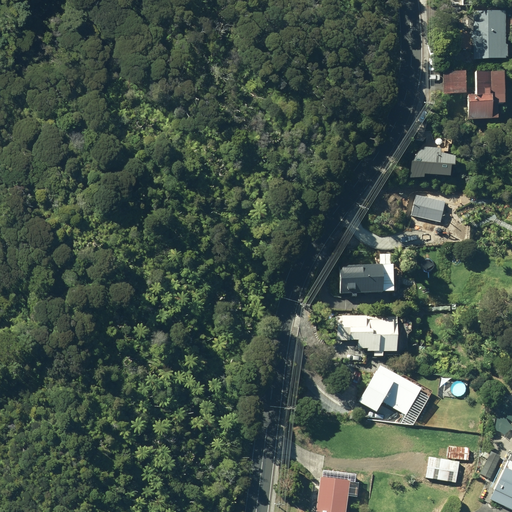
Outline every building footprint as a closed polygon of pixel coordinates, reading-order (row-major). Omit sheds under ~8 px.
[(504,12),(471,12),(470,33),(469,33),(469,39),(471,39),(471,61),(505,61),(505,60),(507,60),(506,47),(504,47),(504,36),(510,36),(510,14),(504,14),(504,12)] [(463,73),(441,74),(441,95),(463,95),(463,73)] [(466,121),(495,120),(494,106),(501,105),(500,73),(472,74),(472,96),(465,96),(466,121)] [(410,217),(438,223),(444,202),(416,195),(410,217)] [(378,254),(378,266),(389,265),(389,254),(378,254)] [(379,294),(378,266),(338,267),(339,295),(379,294)] [(393,319),(334,318),(334,342),(346,342),(355,342),(355,350),(365,350),(365,353),(372,353),(372,358),(380,358),(380,354),(393,354),(393,319)] [(380,403),(403,417),(418,390),(378,367),(374,374),(373,373),(355,404),(374,414),(380,403)] [(446,459),(466,461),(467,449),(447,447),(446,459)] [(511,450),(489,501),(511,511),(511,450)] [(478,475),(489,480),(499,458),(489,453),(478,475)] [(423,479),(446,483),(449,462),(426,458),(423,479)] [(345,482),(346,475),(322,471),(321,479),(318,478),(313,511),(344,511),(348,482),(345,482)]
